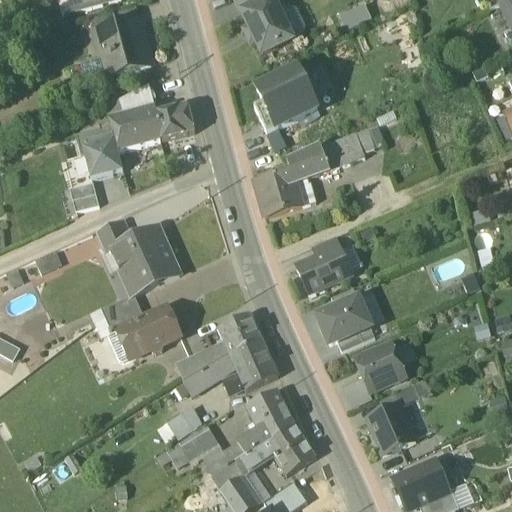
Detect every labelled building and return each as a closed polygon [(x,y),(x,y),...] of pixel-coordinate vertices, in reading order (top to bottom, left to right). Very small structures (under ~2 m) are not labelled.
[(77,0),(81,13),(120,4),(119,0),(77,0)] [(233,0),(241,17),(272,2),(271,0),(233,0)] [(511,0),(509,2),(500,6),(501,8),(507,20),(511,18),(511,0)] [(241,17),(262,59),(293,45),(277,12),(272,2),(241,17)] [(277,12),(293,45),(308,37),(292,5),(277,12)] [(90,25),(93,37),(99,36),(137,26),(140,25),(136,12),(90,25)] [(342,24),(348,35),(369,25),(364,14),(342,24)] [(106,63),(101,64),(81,69),(85,87),(106,82),(111,81),(151,70),(146,50),(144,50),(137,26),(99,36),(106,63)] [(255,113),(267,138),(317,114),(297,74),(257,94),(264,108),(255,113)] [(123,120),(155,111),(150,88),(120,104),(123,120)] [(187,110),(156,118),(160,146),(195,137),(187,110)] [(108,124),(109,125),(113,140),(117,157),(160,146),(156,118),(155,111),(123,120),(108,124)] [(81,162),(85,161),(83,153),(87,152),(85,147),(113,140),(109,125),(98,128),(99,133),(75,140),(81,162)] [(379,132),(363,137),(370,157),(386,151),(379,132)] [(363,137),(318,153),(328,176),(371,161),(370,157),(363,137)] [(117,157),(113,140),(85,147),(87,152),(83,153),(85,161),(91,185),(122,177),(117,157)] [(318,153),(309,157),(318,179),(328,176),(318,153)] [(309,182),(318,179),(309,157),(288,166),(292,176),(296,187),(309,182)] [(255,187),(265,222),(303,212),(296,187),(292,176),(255,187)] [(296,187),(303,212),(316,209),(309,182),(296,187)] [(70,194),(76,217),(99,211),(93,188),(70,194)] [(97,237),(107,259),(112,257),(111,255),(132,245),(123,226),(97,237)] [(126,274),(138,300),(180,281),(165,249),(162,251),(155,236),(159,235),(158,233),(132,245),(111,255),(112,257),(120,276),(126,274)] [(165,249),(159,235),(155,236),(162,251),(165,249)] [(312,254),(316,263),(340,253),(336,244),(312,254)] [(341,256),(350,278),(363,272),(354,251),(341,256)] [(297,272),(309,300),(352,281),(350,278),(341,256),(340,253),(316,263),(297,272)] [(56,256),(35,266),(42,279),(62,270),(56,256)] [(135,301),(138,300),(126,274),(120,276),(132,301),(132,303),(135,301)] [(480,294),(474,279),(461,284),(468,299),(480,294)] [(331,303),(336,314),(358,305),(353,294),(331,303)] [(374,299),(359,306),(370,332),(385,325),(374,299)] [(132,301),(101,315),(107,327),(140,312),(135,301),(132,303),(132,301)] [(318,322),(330,350),(337,347),(370,332),(359,306),(358,305),(336,314),(318,322)] [(140,312),(107,327),(111,337),(112,339),(123,335),(122,334),(145,323),(140,312)] [(96,332),(107,327),(101,315),(91,320),(96,332)] [(122,334),(123,335),(135,363),(151,356),(152,358),(156,360),(162,356),(163,353),(162,350),(181,342),(172,324),(169,326),(164,315),(145,323),(122,334)] [(218,334),(224,348),(230,360),(262,346),(250,319),(218,334)] [(109,338),(111,337),(107,327),(96,332),(102,344),(108,341),(111,340),(109,338)] [(491,341),(488,327),(473,331),(476,345),(491,341)] [(337,347),(342,358),(375,343),(370,332),(337,347)] [(124,368),(135,363),(123,335),(112,339),(111,337),(109,338),(111,340),(108,341),(119,366),(124,368)] [(0,343),(0,360),(13,367),(20,355),(0,343)] [(278,382),(262,346),(230,360),(237,373),(236,374),(238,379),(245,393),(246,397),(278,382)] [(210,372),(230,360),(224,348),(203,357),(210,372)] [(363,384),(369,398),(391,389),(395,389),(400,387),(403,384),(406,382),(392,349),(355,365),(363,384)] [(175,370),(184,388),(210,372),(203,357),(175,370)] [(184,388),(192,402),(236,374),(237,373),(230,360),(210,372),(184,388)] [(230,400),(245,393),(238,379),(224,386),(230,400)] [(343,393),(353,414),(373,406),(369,398),(363,384),(343,393)] [(380,406),(385,417),(400,411),(400,412),(419,404),(413,392),(380,406)] [(261,435),(268,448),(296,429),(278,398),(249,414),(261,435)] [(510,419),(505,400),(490,404),(494,423),(510,419)] [(367,425),(383,461),(416,447),(400,412),(400,411),(385,417),(367,425)] [(178,445),(197,433),(190,421),(195,418),(192,413),(187,416),(168,428),(178,445)] [(315,463),(296,429),(268,448),(250,459),(239,467),(249,481),(255,477),(276,463),(285,479),(315,463)] [(208,434),(181,452),(191,466),(193,470),(204,463),(208,470),(224,459),(208,434)] [(261,435),(243,447),(250,459),(268,448),(261,435)] [(208,470),(216,482),(239,467),(250,459),(243,447),(224,459),(208,470)] [(181,452),(179,448),(167,456),(178,474),(191,466),(181,452)] [(216,482),(225,496),(243,485),(249,481),(239,467),(216,482)] [(393,485),(405,511),(416,511),(419,511),(449,498),(449,497),(436,467),(393,485)] [(271,503),(255,477),(249,481),(243,485),(258,511),(264,508),(271,503)] [(257,511),(258,511),(243,485),(225,496),(233,509),(234,511),(257,511)] [(300,511),(307,508),(293,488),(271,503),(264,508),(266,511),(300,511)] [(466,489),(451,495),(458,511),(464,511),(474,508),(466,489)] [(419,511),(458,511),(451,495),(449,497),(449,498),(419,511)]
